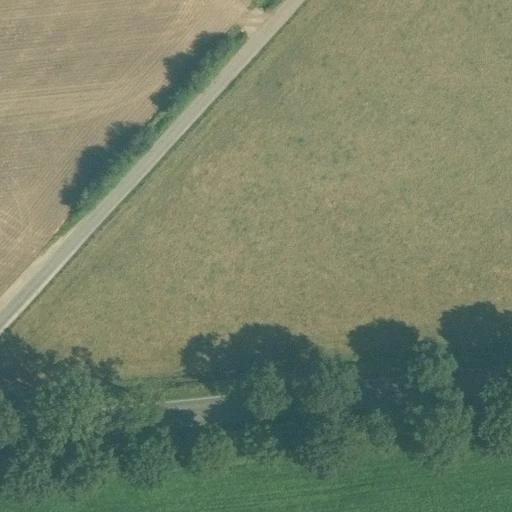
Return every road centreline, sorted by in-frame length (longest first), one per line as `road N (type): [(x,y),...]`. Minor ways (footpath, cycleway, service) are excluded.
road 1 (secondary): [(511,382),(0,437)]
road 2 (unclassified): [(0,322),(293,0)]
